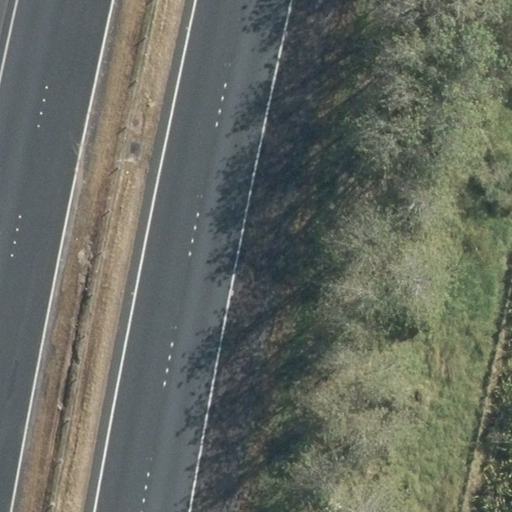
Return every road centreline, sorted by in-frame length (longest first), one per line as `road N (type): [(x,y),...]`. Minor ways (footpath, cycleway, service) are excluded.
road 1 (motorway): [(242,0),(141,511)]
road 2 (motorway): [(0,323),(65,0)]
